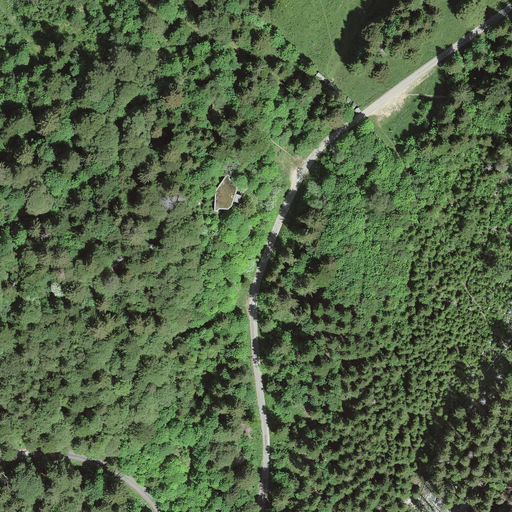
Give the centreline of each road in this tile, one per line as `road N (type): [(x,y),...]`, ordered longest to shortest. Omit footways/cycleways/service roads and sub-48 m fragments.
road 1 (unclassified): [(260,511),(267,445),(253,307),(293,191),(322,146),(511,9)]
road 2 (unclassified): [(0,457),(92,461),(160,511)]
